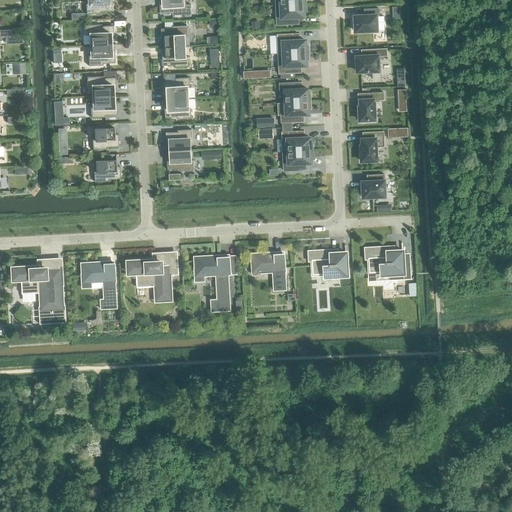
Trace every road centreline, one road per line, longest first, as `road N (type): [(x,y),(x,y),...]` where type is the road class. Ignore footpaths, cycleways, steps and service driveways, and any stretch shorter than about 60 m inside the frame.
road 1 (residential): [(134,0),(145,235)]
road 2 (residential): [(337,225),(326,0)]
road 3 (residential): [(145,235),(337,225)]
road 4 (residential): [(0,243),(145,235)]
